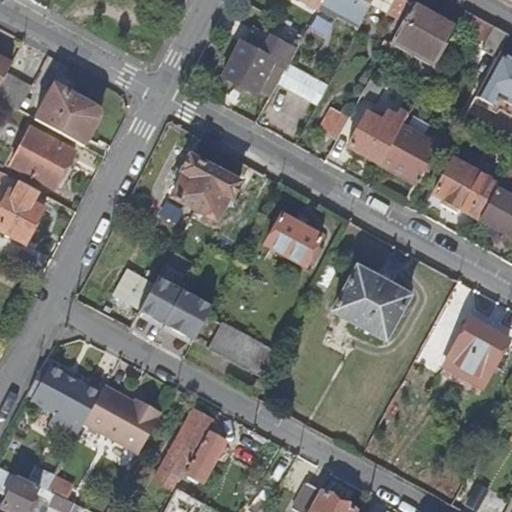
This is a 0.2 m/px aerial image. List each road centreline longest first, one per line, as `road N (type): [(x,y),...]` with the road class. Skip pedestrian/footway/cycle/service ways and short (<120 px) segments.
road 1 (residential): [(42,310),(425,511)]
road 2 (residential): [(160,91),(511,287)]
road 3 (residential): [(160,91),(42,310)]
road 4 (residential): [(0,9),(160,91)]
